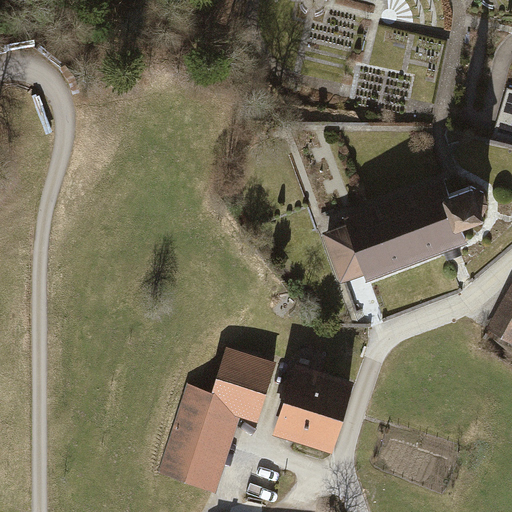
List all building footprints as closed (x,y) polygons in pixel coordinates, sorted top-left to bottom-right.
[(511,90),(507,89),(491,141),(511,147),(511,90)] [(344,225),(321,234),(340,286),(364,277),(367,284),(468,247),(463,234),(484,227),(491,211),(485,194),(470,189),(450,197),(444,182),(342,219),(344,225)] [(511,281),(489,327),(493,328),(489,336),(507,344),(511,336),(511,281)] [(226,343),(217,371),(267,386),(276,359),(226,343)] [(294,357),(284,390),(344,408),(353,375),(294,357)] [(188,382),(160,473),(215,490),(239,412),(258,418),(267,386),(217,371),(212,390),(188,382)] [(284,390),(271,431),(332,449),(344,408),(284,390)]
